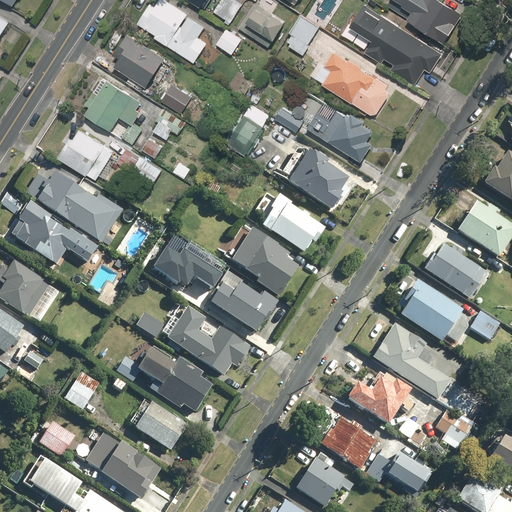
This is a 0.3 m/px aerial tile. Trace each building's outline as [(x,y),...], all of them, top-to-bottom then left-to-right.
[(188,0),(196,5),(204,10),(210,0),(188,0)] [(243,3),(238,0),(221,0),(212,14),(229,25),(243,3)] [(441,0),(395,0),(403,5),(402,6),(412,13),(407,20),(443,44),(463,14),(441,0)] [(207,43),(197,37),(204,26),(168,2),(163,10),(155,6),(152,11),(148,9),(138,24),(155,35),(154,37),(169,47),(194,63),(207,43)] [(237,29),(251,38),(257,29),(273,40),(285,21),(254,2),(237,29)] [(350,26),(371,39),(364,51),(382,63),(384,59),(393,65),(390,69),(415,85),(426,69),(431,72),(442,53),(363,4),(350,26)] [(301,16),(290,34),(292,35),(288,42),(290,44),(288,47),(302,55),(319,28),(301,16)] [(0,37),(9,23),(0,17),(0,37)] [(242,39),(226,28),(215,44),(231,55),(242,39)] [(124,33),(118,29),(107,44),(113,49),(124,33)] [(119,59),(114,68),(146,87),(164,58),(126,35),(113,56),(119,59)] [(310,76),(369,114),(377,114),(392,89),(334,52),(325,66),(319,62),(310,76)] [(105,80),(98,93),(93,91),(85,104),(90,107),(85,115),(111,130),(119,117),(131,124),(123,138),(133,144),(143,126),(135,121),(139,113),(136,111),(142,101),(132,95),(105,80)] [(192,97),(171,84),(161,102),(182,114),(192,97)] [(272,95),(270,96),(269,96),(268,97),(267,98),(266,99),(265,100),(265,101),(264,102),(264,104),(265,105),(265,106),(266,107),(267,108),(268,109),(269,110),(270,110),(271,111),(273,111),(274,111),(275,110),(276,110),(277,109),(278,108),(279,107),(279,105),(280,104),(280,103),(280,102),(279,100),(279,99),(278,98),(277,97),(276,96),(275,96),(274,95),(272,95)] [(362,125),(364,121),(349,112),(346,117),(324,102),(308,128),(360,161),(370,145),(365,142),(371,131),(362,125)] [(270,113),(254,103),(248,113),(265,122),(270,113)] [(283,107),(275,118),(295,133),(303,121),(283,107)] [(155,120),(159,122),(153,131),(167,139),(173,131),(178,135),(186,123),(162,108),(155,120)] [(263,124),(245,114),(228,144),(247,154),(263,124)] [(104,148),(106,145),(79,129),(72,141),(68,139),(57,157),(95,180),(112,153),(104,148)] [(163,146),(149,137),(142,149),(156,158),(163,146)] [(162,171),(127,147),(116,163),(152,186),(162,171)] [(322,168),(324,165),(306,153),(286,185),(330,213),(341,196),(337,194),(345,182),(322,168)] [(511,157),(505,153),(499,163),(494,160),(480,184),(497,194),(511,203),(511,157)] [(229,158),(225,165),(238,174),(243,167),(229,158)] [(191,168),(180,161),(173,172),(185,179),(191,168)] [(86,196),(52,175),(35,203),(68,224),(86,196)] [(10,199),(12,197),(6,193),(0,203),(0,204),(16,215),(22,206),(10,199)] [(260,229),(302,255),(309,243),(314,245),(323,231),(276,202),(260,229)] [(139,216),(118,203),(107,221),(128,234),(139,216)] [(511,234),(506,230),(509,225),(493,215),(495,212),(488,207),(486,210),(474,203),(455,232),(498,260),(511,237),(511,234)] [(41,218),(31,234),(24,229),(13,247),(23,252),(26,254),(28,250),(51,264),(53,261),(57,264),(73,237),(41,218)] [(296,269),(284,262),(288,256),(249,231),(246,235),(241,232),(233,245),(225,240),(218,251),(224,255),(222,257),(230,262),(258,280),(255,284),(277,299),(296,269)] [(98,248),(81,237),(73,249),(91,260),(98,248)] [(453,246),(449,252),(439,246),(423,271),(469,300),(485,274),(459,258),(463,252),(453,246)] [(0,289),(0,303),(18,315),(20,313),(39,325),(60,294),(11,262),(5,270),(0,266),(0,283),(3,285),(0,289)] [(511,272),(502,266),(494,278),(511,288),(511,272)] [(227,274),(215,293),(189,276),(186,281),(170,271),(162,283),(204,310),(208,305),(254,334),(262,321),(264,322),(276,303),(259,292),(255,297),(239,287),(241,283),(227,274)] [(467,329),(463,319),(459,316),(460,313),(414,284),(404,300),(408,303),(399,318),(441,344),(445,337),(457,345),(467,329)] [(196,333),(204,321),(186,310),(166,341),(222,378),(229,366),(235,369),(247,349),(217,330),(210,342),(196,333)] [(498,325),(480,313),(470,329),(488,341),(498,325)] [(0,352),(6,355),(21,327),(0,315),(0,352)] [(162,328),(144,316),(136,328),(154,339),(162,328)] [(430,368),(437,356),(393,327),(371,360),(436,403),(450,382),(430,368)] [(194,414),(209,391),(212,387),(199,379),(203,374),(179,359),(173,368),(149,352),(138,368),(124,359),(115,373),(132,384),(138,375),(152,384),(148,391),(179,411),(182,406),(194,414)] [(41,370),(25,360),(17,374),(32,384),(41,370)] [(415,406),(405,399),(408,394),(378,375),(376,378),(369,373),(360,386),(355,383),(344,401),(386,428),(397,411),(405,416),(407,412),(410,414),(415,406)] [(98,384),(80,374),(64,401),(82,412),(98,384)] [(126,387),(115,379),(109,387),(120,394),(126,387)] [(184,427),(150,404),(133,431),(167,454),(184,427)] [(410,432),(414,425),(406,420),(397,433),(418,447),(425,437),(420,434),(417,437),(410,432)] [(440,420),(434,429),(444,436),(441,441),(456,452),(466,437),(440,420)] [(338,422),(330,434),(327,432),(318,446),(335,457),(357,471),(374,445),(338,422)] [(73,438),(51,425),(39,446),(61,459),(73,438)] [(101,435),(83,463),(100,474),(99,476),(140,502),(159,471),(101,435)] [(488,460),(511,476),(511,442),(503,437),(488,460)] [(329,470),(333,463),(317,453),(294,490),(324,508),(336,487),(347,494),(353,485),(329,470)] [(396,453),(389,463),(377,455),(364,475),(378,484),(384,476),(403,489),(402,491),(415,500),(431,476),(396,453)] [(72,496),(78,487),(41,463),(27,485),(69,511),(117,511),(89,494),(83,504),(72,496)] [(511,511),(494,499),(496,496),(470,479),(455,502),(470,511),(511,511)] [(276,511),(272,511),(271,511),(270,511),(298,511),(283,502),(276,511)]
